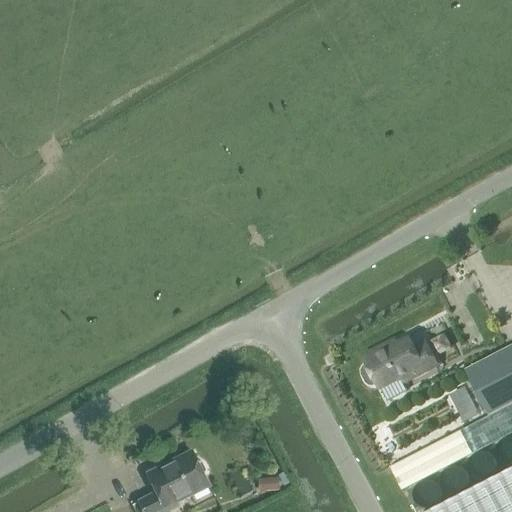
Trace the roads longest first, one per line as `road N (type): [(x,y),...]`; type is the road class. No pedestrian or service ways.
road 1 (unclassified): [(0,467),(273,312)]
road 2 (unclassified): [(273,312),(511,177)]
road 3 (unclassified): [(376,511),(273,312)]
